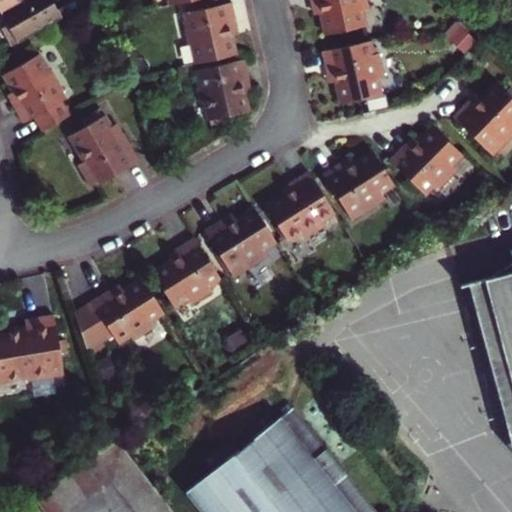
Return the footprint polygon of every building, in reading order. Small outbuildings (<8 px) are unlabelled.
[(0,0),(0,9),(3,15),(28,0),(0,0)] [(53,0),(28,0),(3,15),(10,26),(4,29),(15,48),(72,16),(67,8),(60,12),(53,0)] [(158,6),(160,15),(208,5),(206,0),(153,0),(155,7),(158,6)] [(314,0),(315,2),(322,1),(325,15),(329,35),(369,26),(365,7),(368,6),(367,0),(314,0)] [(322,1),(315,2),(318,17),(325,15),(322,1)] [(181,54),(185,74),(227,65),(222,44),(219,29),(225,27),(221,10),(174,21),(176,30),(173,30),(178,55),(181,54)] [(219,29),(222,44),(228,42),(225,27),(219,29)] [(325,54),(329,71),(335,70),(339,86),(343,103),(383,94),(379,76),(382,76),(377,53),(374,53),(372,44),(325,54)] [(31,101),(24,105),(34,122),(44,117),(72,101),(75,100),(71,93),(73,91),(61,70),(59,72),(48,53),(14,72),(23,87),(31,101)] [(335,70),(329,71),(333,88),(339,86),(335,70)] [(238,86),(235,71),(187,81),(189,90),(186,90),(191,111),(194,110),(199,130),(237,122),(238,121),(234,102),(231,88),(238,86)] [(241,101),(238,86),(231,88),(234,102),(241,101)] [(16,91),(24,105),(31,101),(23,87),(16,91)] [(470,111),(458,123),(497,162),(511,146),(511,99),(502,89),(486,105),(475,116),(470,111)] [(481,100),(470,111),(475,116),(486,105),(481,100)] [(81,116),(77,109),(72,101),(44,117),(53,132),(79,117),(81,116)] [(90,134),(83,138),(75,143),(88,165),(81,169),(93,190),(94,189),(99,186),(101,189),(142,166),(128,142),(123,145),(110,123),(106,125),(102,118),(87,127),(90,134)] [(455,171),(466,160),(436,131),(421,146),(409,158),(404,153),(393,165),(426,199),(436,189),(441,195),(460,176),(455,171)] [(416,142),(404,153),(409,158),(421,146),(416,142)] [(400,188),(377,154),(358,166),(345,174),(341,168),(327,177),(353,217),(365,210),(369,216),(390,202),(386,197),(400,188)] [(345,174),(358,166),(354,159),(341,168),(345,174)] [(303,187),(291,195),(271,208),(293,243),(305,235),(308,240),(330,226),(328,224),(327,221),(338,214),(312,173),(300,181),(303,187)] [(303,187),(300,181),(287,189),(291,195),(303,187)] [(225,231),(221,224),(208,232),(238,279),(272,257),(268,251),(280,243),(259,209),(238,223),(225,231)] [(328,224),(340,216),(338,214),(327,221),(328,224)] [(234,216),(221,224),(225,231),(238,223),(234,216)] [(187,255),(174,263),(155,275),(178,310),(190,302),(193,307),(214,293),(211,289),(224,281),(198,240),(183,249),(187,255)] [(170,257),(174,263),(187,255),(183,249),(170,257)] [(500,277),(489,286),(509,364),(511,374),(511,435),(510,436),(511,443),(511,269),(511,270),(500,277)] [(113,301),(109,296),(79,315),(89,344),(111,330),(121,346),(134,338),(135,340),(138,343),(159,330),(155,324),(168,316),(157,299),(146,281),(127,293),(113,301)] [(473,290),(510,436),(511,435),(511,374),(509,364),(489,286),(473,290)] [(123,287),(109,296),(113,301),(127,293),(123,287)] [(13,335),(0,336),(0,382),(32,378),(33,382),(67,377),(65,360),(70,359),(68,343),(62,344),(59,317),(31,321),(32,329),(13,331),(13,335)] [(134,338),(121,346),(123,348),(135,340),(134,338)] [(371,511),(292,411),(189,492),(204,511),(371,511)] [(110,486),(119,482),(125,446),(123,444),(95,462),(110,486)] [(119,482),(128,495),(151,479),(125,446),(119,482)] [(95,462),(82,470),(97,494),(110,486),(95,462)] [(97,494),(82,470),(68,479),(82,503),(97,494)] [(69,511),(82,503),(68,479),(54,487),(69,511)] [(128,495),(140,510),(162,494),(151,479),(128,495)] [(66,511),(69,511),(54,487),(42,495),(52,511),(66,511)] [(162,494),(140,510),(141,511),(166,511),(173,507),(162,494)] [(52,511),(42,495),(30,502),(36,511),(52,511)]
